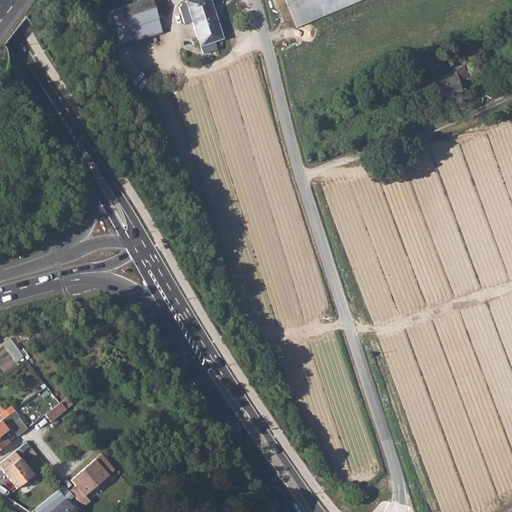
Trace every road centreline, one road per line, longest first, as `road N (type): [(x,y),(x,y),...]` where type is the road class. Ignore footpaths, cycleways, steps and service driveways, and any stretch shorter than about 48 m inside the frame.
road 1 (residential): [(398,511),(398,484),(299,177),(252,0)]
road 2 (secondary): [(193,339),(296,497)]
road 3 (secondary): [(0,0),(87,154)]
road 4 (motorway): [(50,281),(128,286),(193,339)]
